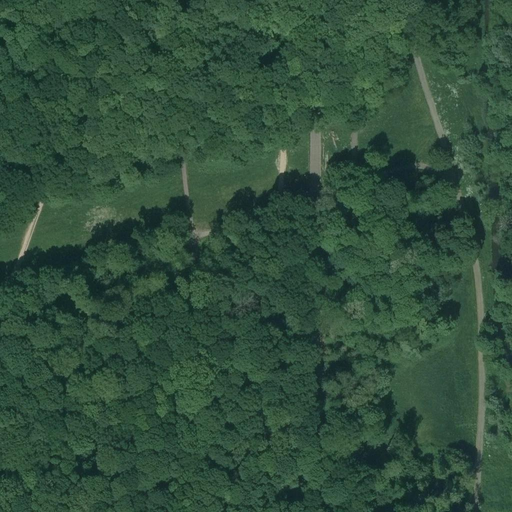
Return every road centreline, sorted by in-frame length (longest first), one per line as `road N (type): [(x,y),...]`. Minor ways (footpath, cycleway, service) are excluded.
road 1 (unclassified): [(314,0),(321,417),(344,511)]
road 2 (unknown): [(300,511),(267,300),(276,0)]
road 3 (unknown): [(0,305),(44,192),(41,120),(59,0)]
